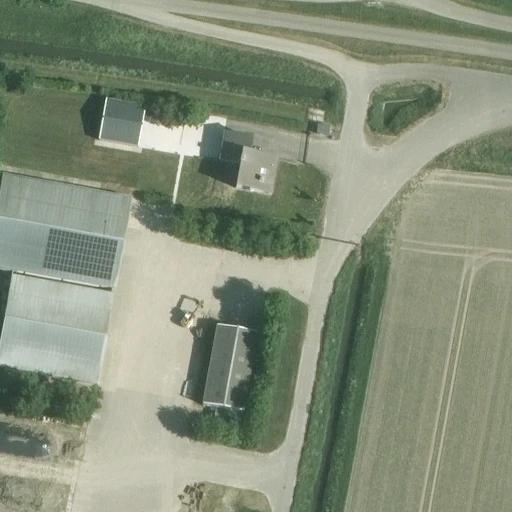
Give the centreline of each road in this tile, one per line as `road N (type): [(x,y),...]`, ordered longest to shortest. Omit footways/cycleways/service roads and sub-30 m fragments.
road 1 (track): [(365,68),(280,511)]
road 2 (unclassified): [(129,0),(511,54)]
road 3 (unclassified): [(365,68),(184,28),(107,0)]
road 4 (unclassified): [(365,68),(511,81)]
